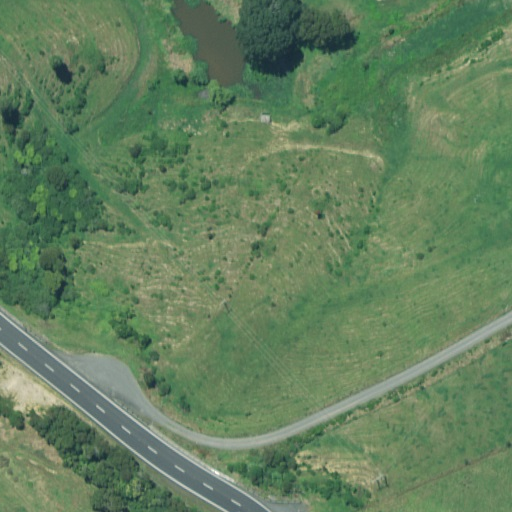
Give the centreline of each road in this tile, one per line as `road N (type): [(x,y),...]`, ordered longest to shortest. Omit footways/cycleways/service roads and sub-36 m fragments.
road 1 (unclassified): [(21,348),(216,446),(268,441),(315,423),(511,319)]
road 2 (primary): [(252,511),(138,442),(21,348)]
